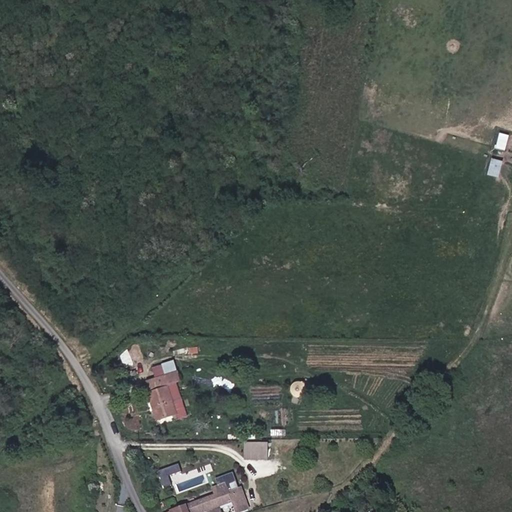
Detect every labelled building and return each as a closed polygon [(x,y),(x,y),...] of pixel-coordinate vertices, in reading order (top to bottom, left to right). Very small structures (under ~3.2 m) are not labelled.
[(507,149),(510,133),(501,132),(498,147),(507,149)] [(493,156),(489,173),(499,176),(504,159),(493,156)] [(150,375),(153,385),(149,386),(159,417),(180,410),(169,380),(183,375),(179,365),(150,375)] [(266,443),(244,443),(244,458),(266,459),(266,443)] [(172,473),(180,471),(179,465),(160,469),(164,487),(175,484),(172,473)] [(237,501),(240,509),(252,505),(245,485),(233,488),(229,478),(217,482),(219,489),(187,500),(192,511),(197,511),(204,509),(205,511),(227,511),(225,506),(237,501)] [(192,511),(187,500),(163,507),(165,511),(192,511)]
